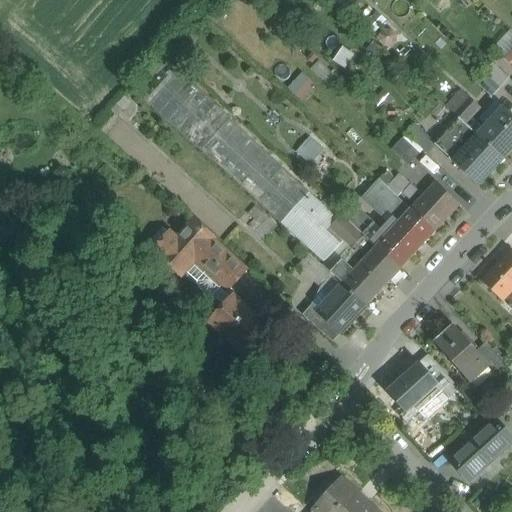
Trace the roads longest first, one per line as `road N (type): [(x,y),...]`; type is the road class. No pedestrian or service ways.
road 1 (residential): [(511,200),(331,397)]
road 2 (residential): [(331,397),(405,456),(455,511)]
road 3 (residential): [(331,397),(244,511)]
